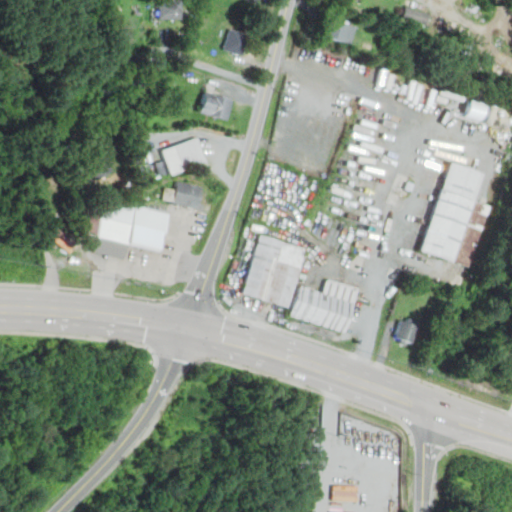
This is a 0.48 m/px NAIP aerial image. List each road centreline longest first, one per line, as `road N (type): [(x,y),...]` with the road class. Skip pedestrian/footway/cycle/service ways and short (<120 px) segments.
road 1 (tertiary): [(214,250),(247,161),(289,0)]
road 2 (tertiary): [(56,511),(141,417),(185,329)]
road 3 (tertiary): [(291,357),(435,409)]
